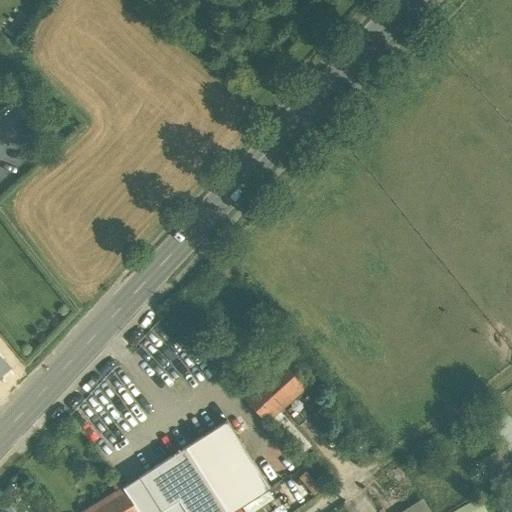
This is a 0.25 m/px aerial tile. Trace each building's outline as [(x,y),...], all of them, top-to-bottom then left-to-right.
[(0,355),(0,372),(8,366),(0,355)] [(280,359),(241,395),(264,420),(303,384),(280,359)] [(479,418),(511,461),(511,421),(498,404),(479,418)] [(226,421),(122,488),(138,511),(137,511),(159,511),(160,511),(179,499),(187,511),(203,511),(204,511),(203,511),(232,511),(270,488),(226,421)] [(123,489),(87,511),(137,511),(138,511),(123,489)] [(447,511),(484,511),(475,496),(447,511)] [(432,511),(423,498),(401,511),(432,511)]
